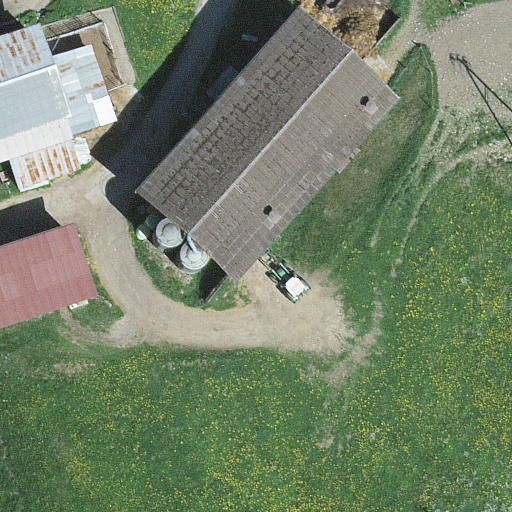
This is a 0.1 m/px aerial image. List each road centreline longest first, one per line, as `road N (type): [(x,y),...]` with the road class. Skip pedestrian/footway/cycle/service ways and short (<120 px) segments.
road 1 (track): [(288,305),(205,329),(149,309),(113,254),(109,219),(118,178)]
road 2 (track): [(118,178),(146,146),(217,0)]
road 3 (track): [(0,227),(118,178)]
